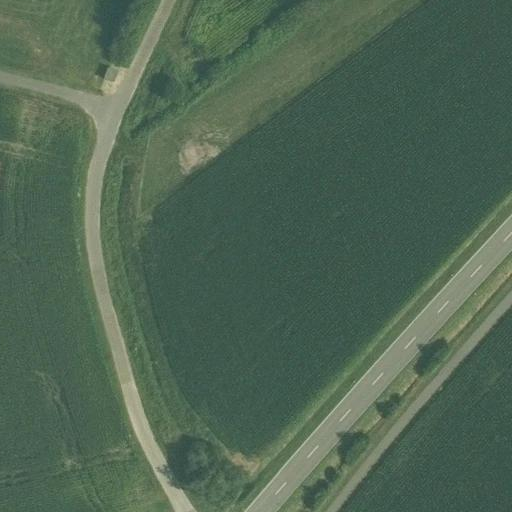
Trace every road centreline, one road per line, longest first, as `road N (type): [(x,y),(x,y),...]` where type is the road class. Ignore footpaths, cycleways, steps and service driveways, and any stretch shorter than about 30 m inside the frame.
road 1 (unclassified): [(182,511),(140,429),(91,235),(98,163),(169,0)]
road 2 (tertiary): [(261,511),(511,234)]
road 3 (track): [(115,115),(0,79)]
